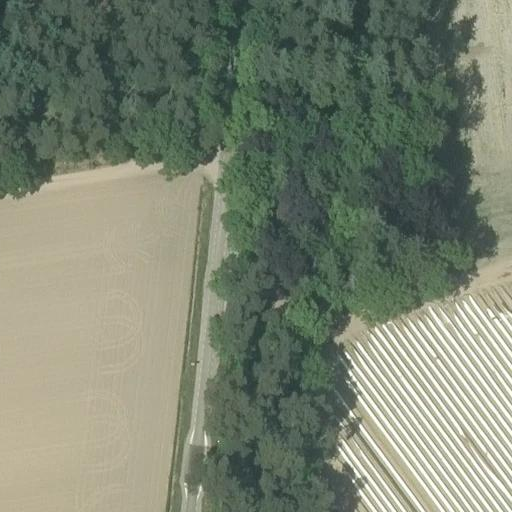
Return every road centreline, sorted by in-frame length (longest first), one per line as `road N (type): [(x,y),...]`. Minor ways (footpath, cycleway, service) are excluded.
road 1 (tertiary): [(187,511),(246,0)]
road 2 (track): [(215,258),(299,321),(340,328),(511,279)]
road 3 (track): [(0,191),(188,163),(226,165)]
